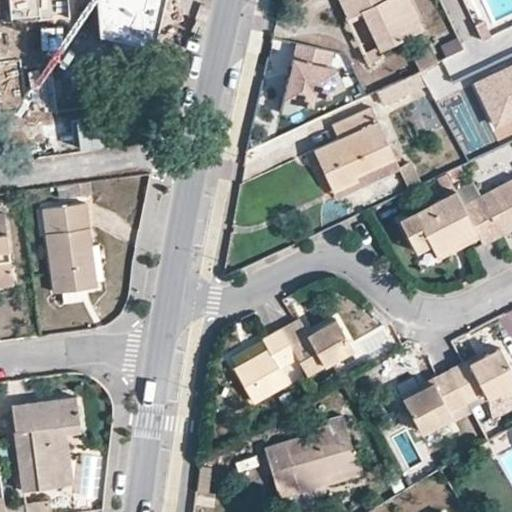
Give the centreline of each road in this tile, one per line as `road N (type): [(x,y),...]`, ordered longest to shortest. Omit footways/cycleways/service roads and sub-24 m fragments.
road 1 (residential): [(511,279),(426,319),(339,253),(214,300),(170,296)]
road 2 (residential): [(199,150),(0,177)]
road 3 (residential): [(160,353),(74,350),(0,360)]
road 4 (residential): [(137,511),(160,353)]
road 5 (residential): [(199,150),(230,0)]
road 6 (residential): [(170,296),(199,150)]
